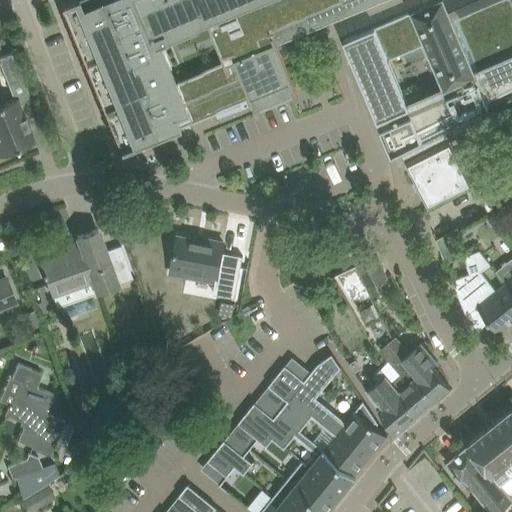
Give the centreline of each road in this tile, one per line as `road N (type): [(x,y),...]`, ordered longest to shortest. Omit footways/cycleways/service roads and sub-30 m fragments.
road 1 (residential): [(93,184),(137,182),(375,231),(413,255),(443,329),(483,380)]
road 2 (residential): [(93,184),(17,0)]
road 3 (unclassified): [(353,511),(387,467),(483,380)]
